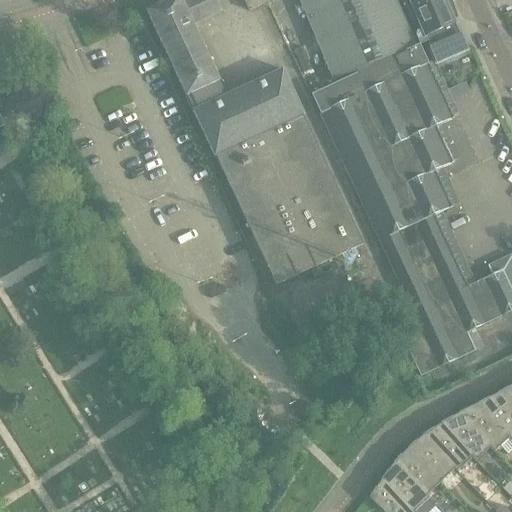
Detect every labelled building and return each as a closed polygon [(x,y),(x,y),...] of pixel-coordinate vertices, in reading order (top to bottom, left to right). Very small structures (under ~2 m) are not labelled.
[(276,286),(310,271),(362,246),(302,118),(304,117),(282,71),(224,98),(217,83),(219,82),(193,26),(222,13),(216,0),(171,0),(169,1),(168,0),(157,0),(160,6),(146,12),(186,98),(187,97),(194,112),(192,112),(214,159),(216,158),(276,286)] [(266,0),(243,0),(249,12),(268,3),(266,0)] [(298,0),(333,81),(414,47),(393,0),(298,0)] [(408,0),(403,2),(410,24),(417,21),(425,39),(436,64),(446,59),(447,60),(455,57),(455,56),(465,51),(454,26),(455,26),(447,9),(449,8),(445,0),(408,0)] [(419,47),(311,97),(421,333),(403,341),(420,377),(474,352),(466,334),(511,312),(511,257),(511,258),(489,269),(493,278),(467,290),(434,218),(451,210),(434,173),(452,165),(435,129),(453,121),(419,47)] [(511,385),(504,391),(497,394),(511,410),(511,385)] [(486,401),(478,404),(510,438),(509,439),(511,442),(511,410),(497,394),(486,401)] [(467,410),(459,414),(491,448),(490,449),(495,453),(500,448),(507,456),(511,451),(511,442),(509,439),(510,438),(478,404),(467,410)] [(453,417),(441,424),(473,458),(472,459),(475,463),(490,449),(491,448),(459,414),(453,417)] [(430,432),(424,436),(456,470),(455,471),(457,473),(472,459),(473,458),(441,424),(430,432)] [(411,447),(408,449),(441,484),(455,471),(456,470),(424,436),(416,442),(411,447)] [(398,459),(394,464),(426,498),(427,497),(441,484),(408,449),(403,454),(398,459)] [(389,470),(381,481),(410,511),(430,511),(436,507),(429,500),(427,497),(426,498),(394,464),(389,470)] [(410,511),(381,481),(373,492),(369,499),(381,511),(410,511)]
